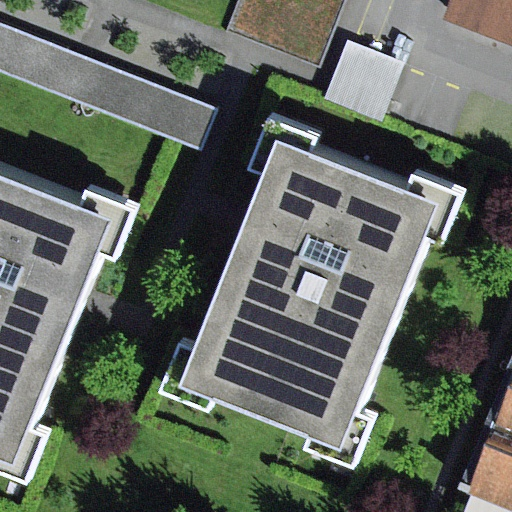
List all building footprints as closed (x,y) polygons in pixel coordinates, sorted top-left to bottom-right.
[(350,0),(251,0),(236,38),(322,71),(350,0)] [(511,0),(452,0),(444,23),(511,48),(511,0)] [(221,108),(0,23),(0,75),(203,154),(221,108)] [(403,65),(349,44),(327,101),(382,122),(403,65)] [(303,135),(267,121),(244,181),(256,186),(192,351),(180,346),(161,395),(208,412),(214,398),(314,436),(308,452),(359,472),(377,426),(356,418),(423,243),(445,252),(465,201),(416,183),(410,199),(295,155),(303,135)] [(0,470),(30,482),(46,442),(28,435),(100,254),(123,263),(142,215),(92,195),(87,208),(0,173),(0,470)] [(511,511),(511,368),(459,498),(494,511),(511,511)]
